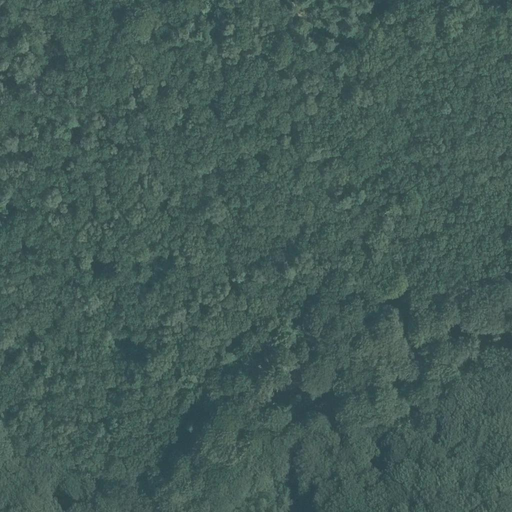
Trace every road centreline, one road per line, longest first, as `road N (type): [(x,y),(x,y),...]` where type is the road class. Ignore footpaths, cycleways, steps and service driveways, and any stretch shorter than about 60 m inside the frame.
road 1 (track): [(115,511),(210,466),(419,330),(511,302)]
road 2 (track): [(419,330),(483,511)]
road 3 (track): [(0,403),(86,511)]
